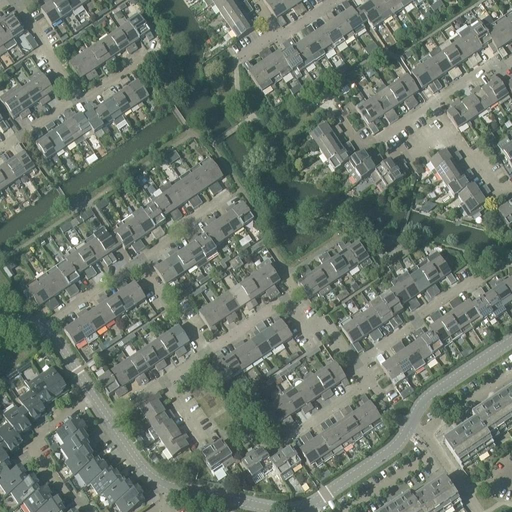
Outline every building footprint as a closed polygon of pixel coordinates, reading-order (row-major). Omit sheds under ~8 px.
[(61,21),(47,0),(43,3),(46,8),(40,12),(51,28),(61,21)] [(71,14),(61,0),(57,0),(55,2),(53,0),(46,0),(47,0),(61,21),(71,14)] [(81,7),(76,0),(61,0),(71,14),(81,7)] [(221,0),(202,0),(201,1),(207,9),(211,7),(221,0)] [(233,0),(221,0),(211,7),(212,9),(215,7),(218,12),(219,14),(235,3),(233,0)] [(286,14),(277,0),(263,0),(263,1),(281,29),(286,25),(281,17),(286,14)] [(277,0),(286,14),(292,10),(297,18),(302,15),(291,0),(277,0)] [(291,0),(302,15),(306,12),(301,4),(306,0),(305,0),(291,0)] [(383,24),(367,0),(360,0),(365,6),(359,11),(374,32),(376,31),(384,25),(383,24)] [(395,19),(381,0),(367,0),(383,24),(384,25),(393,20),(395,19)] [(381,0),(395,19),(405,12),(396,0),(381,0)] [(396,0),(405,12),(414,5),(410,0),(396,0)] [(235,3),(219,14),(224,21),(221,23),(222,25),(249,7),(247,3),(243,6),(241,6),(238,7),(235,3)] [(341,18),(356,40),(357,39),(356,37),(365,31),(346,3),(341,7),(347,14),(341,18)] [(231,32),(247,22),(244,18),(247,16),(248,13),(252,11),(249,7),(222,25),(222,29),(224,32),(228,34),(231,32)] [(326,17),(345,45),(353,39),(354,41),(356,40),(341,18),(335,22),(330,14),(326,17)] [(128,25),(139,41),(145,38),(148,43),(153,39),(136,15),(126,22),(128,25)] [(3,19),(0,20),(0,23),(14,45),(16,43),(14,40),(26,32),(15,16),(6,22),(3,19)] [(322,31),(336,53),(346,47),(345,45),(326,17),(322,20),(327,28),(322,31)] [(493,23),(507,45),(511,42),(511,30),(504,19),(495,24),(494,22),(493,23)] [(233,41),(235,43),(257,28),(255,24),(254,23),(250,26),(247,22),(231,32),(236,39),(233,41)] [(14,45),(0,23),(0,44),(4,51),(14,45)] [(507,45),(493,23),(491,25),(492,26),(484,32),(491,43),(497,52),(502,60),(507,57),(502,49),(507,45)] [(467,29),(481,51),(487,47),(493,55),(497,52),(491,43),(484,32),(479,24),(470,30),(469,28),(467,29)] [(139,41),(128,25),(118,32),(132,53),(137,50),(133,45),(139,41)] [(306,30),(325,58),(333,53),(334,54),(336,53),(322,31),(316,35),(310,27),(306,30)] [(481,51),(467,29),(465,30),(467,32),(458,38),(477,65),(481,62),(476,54),(481,51)] [(325,58),(306,30),(302,33),(307,41),(301,45),(316,67),(318,65),(317,63),(325,58)] [(132,53),(118,32),(108,39),(119,55),(125,51),(128,56),(132,53)] [(447,42),(462,64),(467,60),(473,68),(477,65),(458,38),(450,43),(449,41),(447,42)] [(119,55),(108,39),(98,46),(112,67),(117,64),(114,59),(119,55)] [(286,44),(305,71),(313,66),(314,68),(316,67),(301,45),(296,49),(291,41),(286,44)] [(438,51),(457,79),(461,76),(456,68),(462,64),(447,42),(445,43),(447,45),(438,51)] [(305,71),(286,44),(282,47),(287,54),(282,58),(292,74),(294,76),(295,78),(294,78),(297,83),(302,80),(299,75),(305,71)] [(112,67),(98,46),(88,52),(99,68),(105,65),(108,70),(112,67)] [(31,52),(28,47),(21,52),(24,57),(31,52)] [(263,53),(282,81),(283,83),(291,77),(294,76),(292,74),(282,58),(281,58),(279,54),(273,58),(267,50),(263,53)] [(457,79),(438,51),(430,56),(429,54),(427,56),(441,78),(447,74),(453,82),(457,79)] [(99,68),(88,52),(78,59),(92,80),(97,77),(94,72),(99,68)] [(258,67),(273,89),(275,88),(274,86),(282,81),(263,53),(259,56),(264,64),(258,67)] [(441,78),(427,56),(425,57),(427,59),(418,64),(437,92),(441,89),(436,81),(441,78)] [(92,80),(78,59),(68,66),(79,82),(85,78),(88,83),(92,80)] [(273,89),(258,67),(253,71),(247,63),(243,67),(263,97),(271,91),(273,89)] [(437,92),(418,64),(412,68),(415,72),(411,75),(421,91),(427,87),(433,95),(437,92)] [(30,82),(45,105),(50,102),(47,98),(53,94),(39,73),(29,80),(30,82)] [(510,100),(494,77),(490,80),(492,84),(487,88),(498,104),(500,107),(510,100)] [(323,78),(314,84),(318,91),(322,88),(328,85),(323,78)] [(395,82),(413,109),(417,106),(415,101),(412,98),(418,94),(407,78),(398,84),(396,81),(395,82)] [(22,92),(33,108),(38,104),(41,108),(45,105),(30,82),(28,83),(30,86),(22,92)] [(387,91),(398,107),(403,104),(409,112),(413,109),(395,82),(393,83),(395,86),(387,91)] [(128,90),(141,108),(143,107),(141,104),(148,99),(137,84),(128,90)] [(9,94),(25,118),(30,115),(27,111),(33,108),(22,92),(18,87),(9,94)] [(387,91),(384,87),(374,94),(375,95),(393,123),(398,120),(392,111),(398,107),(387,91)] [(474,91),(490,114),(491,113),(489,110),(498,104),(487,88),(481,92),(479,88),(474,91)] [(119,96),(130,112),(137,107),(139,110),(141,108),(128,90),(119,96)] [(467,101),(478,117),(486,112),(488,115),(490,114),(474,91),(470,94),(473,98),(467,101)] [(130,112),(119,96),(114,99),(109,92),(105,94),(123,121),(125,119),(123,116),(130,112)] [(25,118),(9,94),(0,99),(0,102),(13,121),(18,117),(21,121),(25,118)] [(123,121),(105,94),(101,96),(107,104),(101,108),(112,124),(116,128),(124,122),(123,121)] [(367,105),(378,121),(383,117),(389,126),(393,123),(375,95),(373,96),(375,99),(367,105)] [(455,104),(470,127),(471,126),(469,123),(478,117),(467,101),(461,105),(459,101),(455,104)] [(112,124),(101,108),(96,112),(91,104),(87,106),(90,110),(92,114),(103,130),(105,133),(107,131),(105,128),(112,124)] [(470,127),(455,104),(450,107),(453,111),(447,115),(457,131),(466,125),(468,128),(470,127)] [(378,121),(367,105),(358,110),(356,108),(355,109),(370,132),(370,131),(373,135),(378,132),(372,124),(378,121)] [(92,114),(90,110),(86,113),(86,114),(88,117),(83,120),(94,136),(103,130),(92,114)] [(70,112),(66,114),(69,118),(85,142),(94,136),(83,120),(81,116),(77,119),(74,114),(72,115),(70,112)] [(73,144),(76,148),(85,142),(69,118),(65,120),(64,122),(67,126),(63,128),(73,144)] [(313,149),(340,131),(337,127),(333,130),(333,129),(329,132),(325,127),(310,137),(315,145),(312,147),(313,149)] [(73,144),(63,128),(54,135),(66,153),(69,152),(67,149),(73,144)] [(322,155),(338,145),(334,140),(338,137),(342,134),(340,131),(313,149),(315,151),(317,149),(322,155)] [(45,140),(56,156),(62,152),(64,154),(66,153),(54,135),(45,140)] [(491,135),(484,140),(487,145),(495,140),(491,135)] [(56,156),(45,140),(35,147),(48,165),(50,164),(49,161),(56,156)] [(324,164),(325,167),(344,154),(348,151),(345,147),(341,150),(338,145),(322,155),(327,162),(324,164)] [(511,147),(510,146),(502,151),(500,148),(498,149),(502,156),(499,158),(505,166),(508,164),(511,169),(511,147)] [(21,151),(17,153),(16,156),(18,158),(14,161),(25,177),(32,172),(34,175),(36,173),(21,151)] [(344,154),(325,167),(327,168),(330,166),(335,174),(344,167),(348,165),(348,164),(350,163),(349,162),(346,158),(350,155),(348,151),(344,154)] [(348,165),(344,167),(350,176),(351,175),(378,157),(375,154),(372,156),(369,155),(366,157),(364,153),(350,163),(348,164),(348,165)] [(433,176),(452,163),(445,153),(429,164),(435,172),(432,174),(433,176)] [(351,175),(350,176),(356,186),(369,177),(376,172),(376,171),(373,168),(375,166),(377,164),(381,161),(378,157),(351,175)] [(198,167),(218,195),(222,192),(216,184),(222,180),(208,158),(205,159),(207,161),(198,167)] [(6,161),(2,163),(5,167),(16,183),(18,186),(20,184),(18,182),(25,177),(14,161),(10,163),(8,160),(6,161)] [(376,172),(369,177),(374,184),(372,185),(373,187),(404,166),(401,162),(398,165),(395,165),(393,166),(390,162),(386,165),(376,172)] [(0,166),(2,169),(0,170),(0,179),(7,189),(14,184),(16,187),(18,186),(16,183),(5,167),(2,163),(0,164),(0,166)] [(452,163),(433,176),(434,177),(437,175),(441,182),(457,171),(452,163)] [(404,166),(373,187),(375,190),(378,188),(382,195),(403,181),(400,176),(402,175),(403,172),(406,170),(404,166)] [(218,195),(198,167),(190,172),(189,170),(187,172),(202,194),(208,190),(213,198),(218,195)] [(457,171),(441,182),(446,189),(443,191),(445,193),(463,180),(457,171)] [(178,180),(197,208),(202,205),(196,198),(202,194),(187,172),(186,173),(187,174),(178,180)] [(197,208),(178,180),(170,185),(169,184),(167,185),(182,207),(187,203),(193,211),(197,208)] [(463,180),(445,193),(446,195),(449,193),(454,200),(458,198),(457,197),(470,189),(469,189),(463,180)] [(159,193),(177,222),(182,219),(176,211),(182,207),(167,185),(166,186),(167,188),(159,193)] [(461,209),(480,196),(473,186),(469,189),(470,189),(457,197),(458,198),(463,205),(460,207),(461,209)] [(152,204),(162,220),(168,217),(173,225),(177,222),(159,193),(153,197),(156,201),(152,204)] [(461,209),(460,209),(467,219),(471,220),(483,212),(481,208),(486,205),(480,196),(461,209)] [(150,202),(148,204),(149,206),(141,211),(160,239),(164,236),(159,228),(165,224),(162,220),(152,204),(150,202)] [(229,208),(243,229),(253,223),(242,207),(237,210),(233,205),(229,208)] [(511,214),(507,207),(497,213),(508,229),(511,226),(511,214)] [(223,219),(234,236),(243,229),(229,208),(224,211),(228,216),(223,219)] [(89,212),(80,218),(83,223),(94,216),(90,211),(89,212)] [(130,216),(145,238),(150,234),(156,242),(160,239),(141,211),(133,217),(131,215),(130,216)] [(121,225),(140,252),(144,250),(139,241),(145,238),(130,216),(128,217),(130,219),(121,225)] [(209,221),(223,243),(234,236),(223,219),(216,224),(213,219),(209,221)] [(223,243),(209,221),(204,225),(208,229),(202,233),(218,257),(213,250),(223,243)] [(140,252),(121,225),(116,228),(119,232),(114,236),(124,251),(130,247),(136,255),(140,252)] [(93,238),(111,265),(116,262),(111,255),(117,251),(102,229),(100,230),(101,232),(93,238)] [(192,239),(208,264),(218,257),(202,233),(201,234),(204,238),(199,241),(195,236),(192,239)] [(111,265),(93,238),(84,243),(83,242),(82,243),(96,264),(102,261),(107,268),(111,265)] [(208,264),(192,239),(186,242),(190,247),(185,251),(198,270),(208,264)] [(73,251),(92,278),(96,275),(91,268),(96,264),(82,243),(80,244),(81,245),(73,251)] [(256,247),(246,254),(249,259),(253,256),(252,254),(263,246),(261,244),(256,247)] [(360,271),(342,244),(338,247),(343,255),(338,258),(348,274),(357,269),(359,272),(360,271)] [(345,248),(360,271),(362,270),(360,267),(368,261),(358,245),(352,249),(349,245),(345,248)] [(171,253),(185,273),(195,267),(197,271),(198,270),(185,251),(179,255),(176,250),(171,253)] [(66,261),(77,278),(82,274),(87,281),(92,278),(73,251),(67,255),(70,259),(66,261)] [(165,264),(175,280),(185,273),(171,253),(167,255),(170,260),(165,264)] [(326,254),(322,257),(325,261),(340,284),(342,283),(340,280),(348,275),(338,258),(332,262),(326,254)] [(426,259),(425,260),(439,282),(445,278),(451,286),(455,283),(446,269),(450,267),(447,262),(443,265),(436,255),(428,261),(426,259)] [(323,268),(317,272),(328,288),(337,282),(339,285),(340,284),(325,261),(322,257),(318,260),(321,264),(323,268)] [(77,278),(66,261),(65,260),(63,261),(64,263),(56,268),(74,296),(78,293),(73,285),(79,281),(77,278)] [(439,282),(425,260),(423,262),(424,264),(415,270),(418,273),(435,297),(439,294),(434,286),(439,282)] [(267,261),(255,269),(259,274),(275,299),(279,296),(274,288),(280,284),(271,271),(274,269),(269,262),(267,261)] [(175,280),(165,264),(159,268),(156,263),(151,266),(165,287),(175,280)] [(7,267),(2,270),(9,281),(14,277),(7,267)] [(74,296),(56,268),(47,274),(46,272),(44,273),(59,295),(64,291),(70,299),(74,296)] [(302,271),(305,275),(320,298),(321,298),(331,291),(328,288),(317,272),(312,276),(306,268),(302,271)] [(431,300),(435,297),(418,273),(415,270),(407,275),(406,273),(404,274),(416,292),(419,296),(425,292),(431,300)] [(36,282),(54,309),(58,306),(53,299),(59,295),(44,273),(42,274),(44,276),(36,282)] [(275,299),(259,274),(248,281),(259,298),(265,294),(270,301),(275,299)] [(396,283),(415,311),(419,308),(414,300),(419,296),(416,292),(404,274),(403,275),(404,277),(396,283)] [(499,283),(511,302),(511,274),(509,277),(511,280),(506,283),(503,280),(499,283)] [(305,275),(301,278),(303,282),(297,286),(308,302),(317,296),(319,299),(320,298),(305,275)] [(238,288),(253,309),(257,306),(254,301),(259,298),(248,281),(238,288)] [(54,309),(36,282),(27,287),(26,285),(24,287),(27,291),(22,294),(29,304),(33,301),(38,309),(45,305),(50,312),(54,309)] [(415,311),(396,283),(390,287),(393,290),(389,293),(388,294),(399,309),(400,309),(405,305),(410,313),(415,311)] [(511,302),(499,283),(494,285),(497,289),(491,293),(502,309),(511,303),(511,305),(511,302)] [(121,287),(135,308),(145,301),(134,285),(128,289),(125,284),(121,287)] [(135,308),(121,287),(116,290),(120,295),(114,299),(125,314),(135,308)] [(229,294),(240,310),(245,307),(248,312),(253,309),(238,288),(229,294)] [(480,289),(476,292),(495,320),(503,314),(504,316),(506,315),(491,293),(486,297),(480,289)] [(378,300),(398,328),(402,325),(397,317),(403,313),(400,309),(399,309),(388,294),(389,293),(388,291),(385,292),(387,295),(378,300)] [(495,320),(476,292),(471,295),(477,303),(471,307),(476,314),(482,323),(482,322),(486,320),(489,324),(495,320)] [(240,310),(229,294),(219,301),(233,322),(237,319),(234,314),(236,312),(240,310)] [(125,314),(114,299),(108,302),(105,297),(101,300),(115,321),(125,314)] [(454,301),(472,329),(480,324),(481,326),(483,324),(482,322),(482,323),(476,314),(471,307),(469,303),(463,307),(457,299),(454,301)] [(115,321),(101,300),(96,303),(100,308),(94,312),(105,328),(115,321)] [(367,305),(382,327),(388,323),(393,331),(398,328),(378,300),(371,306),(369,304),(367,305)] [(233,322),(219,301),(208,308),(219,324),(225,320),(229,325),(233,322)] [(472,329),(454,301),(449,305),(454,313),(449,316),(463,338),(465,337),(463,335),(472,329)] [(382,327),(367,305),(366,306),(367,308),(359,314),(378,342),(382,338),(377,331),(382,327)] [(219,324),(208,308),(198,315),(212,336),(217,333),(214,328),(216,326),(219,324)] [(105,328),(94,312),(89,316),(85,311),(80,314),(95,335),(105,328)] [(463,338),(449,316),(443,320),(437,312),(433,315),(452,343),(460,337),(461,339),(463,338)] [(95,335),(80,314),(76,316),(80,322),(74,326),(85,341),(88,346),(98,339),(95,335)] [(347,318),(362,341),(368,337),(373,344),(378,342),(359,314),(351,319),(349,317),(347,318)] [(443,352),(445,351),(444,349),(452,343),(433,315),(429,318),(434,326),(428,330),(431,334),(436,341),(441,350),(443,352)] [(271,330),(282,346),(292,339),(277,318),(273,322),(276,327),(271,330)] [(362,341),(347,318),(346,320),(347,322),(339,327),(357,355),(362,352),(357,344),(362,341)] [(134,322),(131,324),(134,328),(136,331),(141,327),(139,324),(137,325),(135,322),(134,322)] [(262,323),(255,328),(274,357),(284,351),(282,346),(271,330),(268,333),(262,323)] [(85,341),(74,326),(68,329),(65,324),(60,327),(74,349),(85,341)] [(168,335),(182,356),(186,354),(182,349),(189,344),(178,328),(168,335)] [(416,333),(434,360),(440,357),(437,353),(441,350),(436,341),(431,334),(425,338),(420,330),(416,333)] [(271,353),(257,332),(253,335),(256,340),(251,344),(262,360),(271,353)] [(434,360),(416,333),(412,336),(417,344),(411,348),(426,369),(427,368),(426,366),(434,360)] [(158,342),(168,358),(174,355),(177,360),(182,356),(168,335),(158,342)] [(108,342),(102,345),(106,351),(116,344),(113,341),(110,344),(108,342)] [(148,349),(162,370),(166,367),(163,362),(168,358),(158,342),(148,349)] [(237,345),(252,366),(262,360),(251,344),(245,348),(242,342),(237,345)] [(396,347),(415,375),(423,369),(424,370),(426,369),(411,348),(406,352),(401,344),(396,347)] [(252,366),(237,345),(233,348),(236,354),(231,357),(242,373),(252,366)] [(415,375),(396,347),(392,350),(397,358),(391,362),(406,384),(408,382),(407,380),(415,375)] [(138,355),(148,372),(154,368),(157,373),(162,370),(148,349),(138,355)] [(465,351),(460,354),(464,359),(469,356),(465,351)] [(45,352),(39,355),(42,360),(48,356),(45,352)] [(219,352),(215,355),(217,359),(232,380),(242,373),(231,357),(225,361),(221,356),(219,352)] [(128,362),(143,386),(147,383),(142,375),(148,372),(138,355),(128,362)] [(406,384),(391,362),(386,365),(381,357),(376,361),(395,389),(403,383),(404,385),(406,384)] [(232,380),(217,359),(213,362),(216,367),(210,371),(221,387),(232,380)] [(118,369),(128,385),(134,381),(137,386),(141,383),(143,386),(128,362),(118,369)] [(324,372),(335,388),(340,384),(343,389),(348,386),(335,365),(324,372)] [(38,378),(54,401),(62,395),(61,393),(66,390),(51,369),(38,378)] [(108,376),(122,396),(126,394),(123,389),(128,385),(118,369),(108,376)] [(12,372),(6,377),(10,384),(17,379),(12,372)] [(335,388),(324,372),(314,379),(328,399),(332,396),(329,392),(335,388)] [(313,376),(310,375),(303,380),(303,383),(304,385),(315,401),(320,398),(324,402),(328,399),(314,379),(313,376)] [(122,396),(108,376),(97,383),(108,399),(114,395),(117,399),(122,396)] [(28,389),(40,407),(45,404),(46,406),(54,401),(38,378),(27,385),(25,382),(24,383),(28,389)] [(315,401),(304,385),(304,386),(302,383),(299,382),(296,382),(293,384),(292,387),(292,390),(294,393),(294,392),(308,413),(312,410),(309,405),(315,401)] [(511,387),(480,409),(479,407),(470,413),(475,420),(443,442),(463,471),(463,470),(461,467),(493,446),(490,441),(511,426),(511,387)] [(40,407),(28,389),(27,390),(29,393),(17,401),(33,424),(41,419),(40,416),(44,413),(40,407)] [(257,390),(249,396),(253,402),(261,396),(257,390)] [(284,399),(295,415),(301,411),(304,416),(308,413),(294,392),(294,393),(284,399)] [(145,420),(161,409),(157,403),(161,401),(158,396),(135,411),(136,413),(139,412),(145,420)] [(359,412),(374,434),(376,433),(374,431),(383,425),(364,397),(359,400),(365,408),(359,412)] [(274,405),(288,426),(293,423),(289,418),(295,415),(284,399),(274,405)] [(288,426),(274,405),(264,413),(274,429),(281,424),(284,429),(288,426)] [(374,434),(359,412),(353,416),(348,408),(344,411),(362,439),(371,433),(372,435),(374,434)] [(0,413),(0,414),(5,422),(17,439),(17,438),(22,435),(23,437),(31,432),(15,409),(3,417),(1,413),(0,413)] [(161,409),(145,420),(150,428),(148,430),(148,432),(172,416),(169,412),(165,415),(161,409)] [(362,439),(344,411),(339,414),(345,422),(339,426),(354,447),(355,446),(354,444),(362,439)] [(148,432),(154,442),(158,440),(174,429),(171,423),(175,421),(172,416),(148,432)] [(55,435),(64,448),(83,435),(87,433),(81,424),(79,425),(76,421),(55,435)] [(354,447),(339,426),(334,429),(328,421),(324,424),(342,452),(350,446),(352,449),(354,447)] [(0,430),(0,440),(9,454),(11,457),(19,451),(18,450),(23,446),(17,438),(17,439),(5,422),(4,423),(6,426),(0,430)] [(342,452),(324,424),(319,427),(325,435),(319,439),(334,461),(336,459),(334,457),(342,452)] [(174,429),(158,440),(164,448),(161,450),(162,452),(185,436),(182,432),(178,435),(174,429)] [(88,443),(83,435),(64,448),(60,450),(68,462),(69,463),(87,450),(88,451),(89,449),(86,444),(88,443)] [(334,461),(319,439),(314,443),(308,435),(304,438),(323,465),(331,460),(332,462),(334,461)] [(185,436),(162,452),(161,452),(168,462),(188,449),(184,443),(188,441),(185,436)] [(323,465),(304,438),(300,441),(305,449),(299,453),(311,470),(315,467),(317,469),(323,465)] [(4,457),(9,454),(0,440),(0,477),(11,470),(7,465),(9,464),(4,457)] [(212,444),(207,447),(223,469),(224,471),(234,464),(221,443),(215,448),(212,444)] [(206,453),(200,457),(211,473),(213,476),(221,470),(223,469),(207,447),(203,449),(206,453)] [(93,458),(88,451),(87,450),(69,463),(68,462),(64,464),(65,466),(64,466),(72,477),(69,479),(70,481),(74,478),(94,464),(91,459),(93,458)] [(276,453),(292,476),(294,475),(292,472),(301,466),(290,450),(284,454),(281,450),(276,453)] [(272,467),(270,464),(261,451),(255,455),(253,451),(248,454),(264,477),(266,476),(264,473),(272,468),(272,467)] [(275,460),(270,464),(272,467),(283,483),(293,477),(292,476),(276,453),(272,456),(275,460)] [(264,477),(248,454),(244,457),(246,461),(241,465),(252,481),(261,475),(263,478),(264,477)] [(235,456),(232,459),(237,467),(241,464),(235,456)] [(154,457),(150,460),(155,468),(160,465),(154,457)] [(98,462),(94,464),(74,478),(75,480),(78,477),(86,489),(87,488),(86,488),(109,473),(104,465),(101,467),(98,462)] [(27,484),(24,479),(26,478),(21,470),(0,483),(0,488),(5,497),(2,499),(3,501),(10,496),(10,495),(27,484)] [(111,471),(109,473),(86,488),(87,488),(87,489),(90,487),(98,499),(99,498),(121,482),(116,475),(114,476),(111,471)] [(187,473),(186,479),(197,482),(199,475),(187,473)] [(455,511),(463,507),(443,479),(411,500),(407,493),(398,499),(399,501),(383,511),(455,511)] [(40,494),(37,489),(39,488),(33,480),(27,484),(10,495),(10,496),(18,507),(15,509),(16,511),(23,506),(23,505),(40,494)] [(115,506),(134,493),(128,485),(127,486),(123,481),(121,482),(99,498),(100,499),(103,497),(111,508),(115,506)] [(313,489),(310,482),(301,486),(304,493),(313,489)] [(40,494),(23,505),(23,506),(27,511),(39,511),(52,504),(52,503),(49,499),(51,497),(46,490),(40,494)] [(134,493),(115,506),(118,511),(132,511),(144,504),(141,500),(143,498),(137,490),(134,493)] [(58,500),(52,503),(52,504),(39,511),(63,511),(61,509),(63,508),(58,500)]
